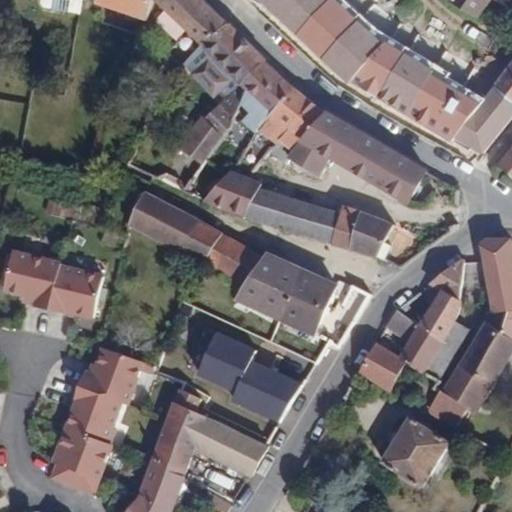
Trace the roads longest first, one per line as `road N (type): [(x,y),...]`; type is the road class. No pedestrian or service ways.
road 1 (residential): [(255,511),(390,302),(505,210)]
road 2 (residential): [(230,0),(331,102),(505,210)]
road 3 (residential): [(87,511),(25,493),(9,472),(3,423),(28,355),(0,346)]
